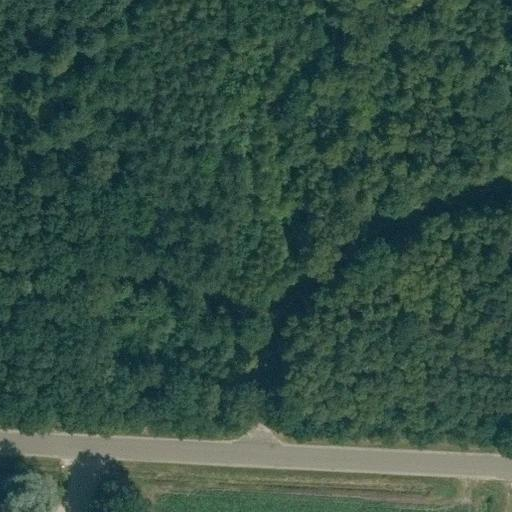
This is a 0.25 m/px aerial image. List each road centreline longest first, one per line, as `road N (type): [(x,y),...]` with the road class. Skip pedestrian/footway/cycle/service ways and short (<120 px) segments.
road 1 (unclassified): [(0,443),(511,469)]
road 2 (track): [(511,184),(375,226),(266,319),(253,457)]
road 3 (track): [(266,319),(177,275),(148,270),(0,296)]
